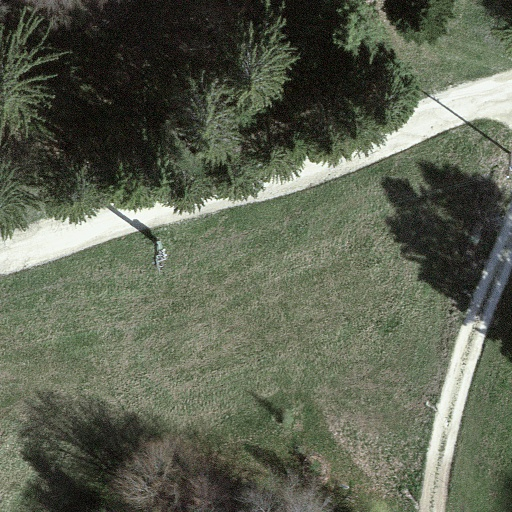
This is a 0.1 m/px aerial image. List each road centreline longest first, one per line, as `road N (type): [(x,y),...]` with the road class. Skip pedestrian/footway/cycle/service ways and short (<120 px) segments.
road 1 (track): [(511,103),(189,219),(0,268)]
road 2 (track): [(511,234),(442,453),(437,511)]
